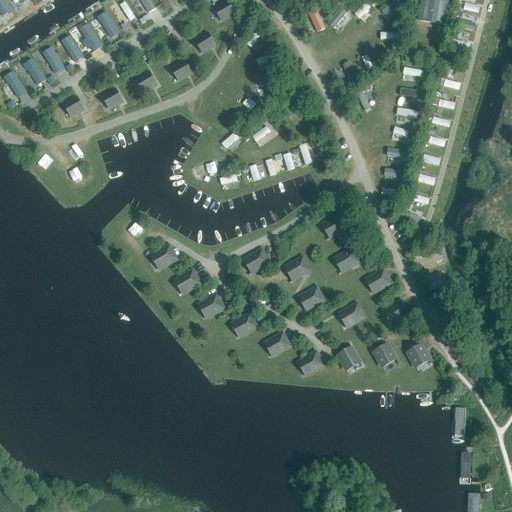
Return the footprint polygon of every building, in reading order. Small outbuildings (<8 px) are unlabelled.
[(0,0),(0,9),(5,18),(14,12),(5,0),(0,0)] [(151,0),(141,0),(150,14),(157,9),(151,0)] [(385,14),(398,4),(395,0),(391,0),(381,8),(385,14)] [(447,2),(435,0),(423,0),(420,21),(443,25),(447,2)] [(223,21),(222,22),(223,22),(236,15),(236,14),(235,14),(228,3),(229,3),(229,2),(213,12),(216,10),(223,21)] [(130,22),(136,19),(127,3),(122,5),(130,22)] [(355,15),(360,20),(372,8),(367,3),(355,15)] [(337,28),(348,14),(343,10),(331,24),(337,28)] [(319,34),(328,30),(318,12),(310,16),(319,34)] [(461,21),(460,28),(475,33),(477,26),(461,21)] [(124,31),(129,28),(126,23),(121,26),(124,31)] [(253,49),(263,34),(257,31),(248,46),(253,49)] [(405,40),(404,33),(381,34),(381,41),(405,40)] [(203,55),(217,47),(216,46),(209,35),(209,34),(193,44),(194,44),(197,42),(204,54),(203,54),(203,55)] [(77,64),(85,58),(71,37),(63,42),(77,64)] [(112,46),(109,41),(103,45),(106,49),(112,46)] [(454,41),(453,48),(471,50),(472,43),(454,41)] [(58,76),(66,70),(53,48),(44,54),(58,76)] [(87,61),(93,58),(90,53),(84,56),(87,61)] [(274,54),(257,61),(259,67),(276,60),(274,54)] [(370,56),(364,58),(368,72),(374,71),(370,56)] [(25,65),(39,87),(48,81),(34,60),(25,65)] [(186,62),(170,71),(170,72),(173,70),(180,81),(179,82),(193,75),(192,74),(185,63),(186,63),(186,62)] [(352,63),(344,66),(354,88),(362,84),(352,63)] [(75,69),(72,64),(66,68),(69,72),(75,69)] [(19,100),(29,94),(15,72),(5,78),(19,100)] [(151,74),(135,83),(138,82),(145,93),(144,93),(145,94),(158,86),(157,86),(150,75),(151,74)] [(55,81),(52,76),(47,79),(50,84),(55,81)] [(270,97),(274,92),(258,78),(254,83),(270,97)] [(446,80),(444,87),(461,92),(463,85),(446,80)] [(341,86),(343,91),(350,88),(348,83),(341,86)] [(36,93),(33,89),(28,92),(31,97),(36,93)] [(117,91),(101,100),(104,98),(111,110),(110,110),(111,111),(124,103),(124,102),(123,103),(116,91),(117,91)] [(257,112),(262,107),(249,95),(244,101),(257,112)] [(78,99),(62,108),(63,108),(66,107),(73,118),(72,118),(72,119),(85,111),(85,110),(84,111),(78,100),(79,99),(78,99)] [(306,107),(309,104),(304,99),(301,103),(306,107)] [(14,101),(7,105),(10,110),(16,106),(14,101)] [(399,108),(398,116),(419,120),(420,113),(399,108)] [(434,118),(433,125),(451,128),(452,122),(434,118)] [(262,126),(260,123),(259,122),(254,125),(254,126),(257,130),(262,126)] [(269,128),(253,137),(257,143),(272,133),(269,128)] [(242,137),(246,142),(250,139),(245,134),(242,137)] [(306,167),(314,165),(308,145),(300,147),(306,167)] [(390,149),(389,156),(411,161),(412,153),(390,149)] [(285,155),(288,172),(296,171),(292,154),(285,155)] [(440,167),(442,159),(426,155),(424,162),(440,167)] [(36,165),(41,174),(51,168),(46,159),(36,165)] [(200,178),(221,169),(217,160),(196,169),(200,178)] [(274,160),(268,161),(271,177),(277,176),(274,160)] [(251,167),(255,183),(262,181),(258,165),(251,167)] [(71,173),(75,182),(83,179),(80,169),(71,173)] [(421,175),(420,183),(436,186),(437,178),(421,175)] [(432,199),(417,196),(415,203),(430,206),(432,199)] [(328,241),(350,229),(342,215),(325,225),(333,238),(328,241)] [(171,247),(150,259),(150,260),(155,257),(163,270),(170,266),(179,260),(171,247),(172,247),(171,247)] [(346,272),(340,275),(341,275),(362,263),(354,249),(338,259),(346,272)] [(254,256),(248,260),(255,273),(250,276),(250,277),(272,264),(271,264),(264,251),(264,250),(254,256)] [(313,271),(312,271),(305,259),(305,258),(295,263),(295,264),(289,267),(296,281),(291,284),(313,272),(313,271)] [(386,270),(365,282),(365,283),(370,280),(377,293),(384,289),(394,284),(393,283),(386,271),(386,270)] [(174,284),(179,281),(186,294),(193,290),(193,291),(203,285),(202,285),(195,272),(195,271),(173,284),(174,284)] [(429,294),(448,287),(446,279),(426,286),(429,294)] [(319,288),(298,300),(298,301),(303,298),(311,311),(317,307),(327,302),(327,301),(326,301),(319,289),(319,288)] [(219,296),(197,308),(197,309),(203,306),(210,319),(217,315),(227,310),(226,309),(218,297),(219,296)] [(404,301),(383,313),(383,314),(388,311),(395,324),(402,320),(412,315),(411,314),(411,315),(403,302),(404,302),(404,301)] [(359,304),(338,316),(338,317),(343,314),(351,327),(358,323),(358,324),(367,318),(366,318),(359,305),(360,305),(359,304)] [(252,315),(230,327),(231,328),(236,325),(243,338),(250,334),(260,329),(260,328),(259,328),(252,316),(252,315)] [(285,334),(264,346),(264,347),(269,344),(276,357),(283,353),(293,348),(293,347),(292,347),(285,335),(285,334)] [(383,366),(397,358),(389,345),(375,353),(383,366)] [(421,345),(407,353),(415,368),(429,359),(421,345)] [(347,370),(361,362),(353,348),(339,356),(347,370)] [(318,353),(297,365),(302,363),(310,376),(316,372),(317,372),(326,367),(326,366),(325,366),(318,353),(319,353),(318,353)] [(463,414),(453,414),(453,440),(463,440),(463,414)] [(469,458),(460,458),(459,484),(469,484),(469,458)] [(478,511),(478,501),(466,501),(466,511),(478,511)]
